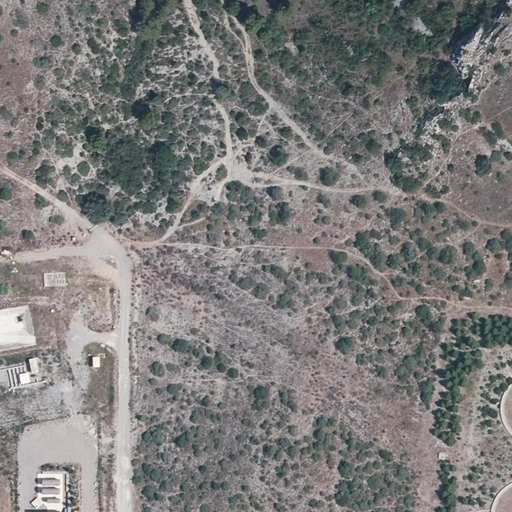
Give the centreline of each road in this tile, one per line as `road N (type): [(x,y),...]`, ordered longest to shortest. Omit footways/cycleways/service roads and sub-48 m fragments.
road 1 (track): [(511,222),(480,222),(437,201),(374,188),(267,179),(229,157),(201,176),(158,244),(120,255)]
road 2 (track): [(0,173),(120,255),(115,511)]
road 3 (track): [(0,261),(120,255)]
